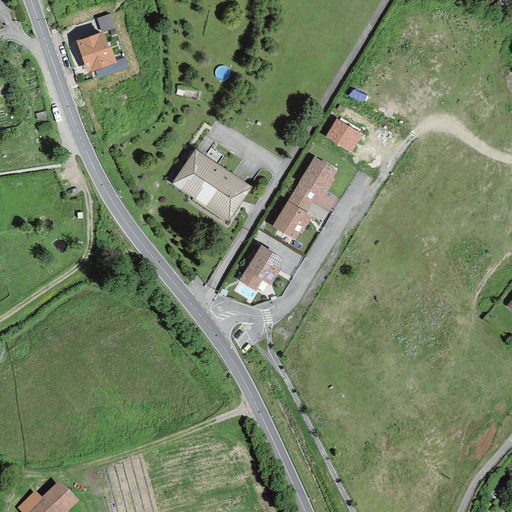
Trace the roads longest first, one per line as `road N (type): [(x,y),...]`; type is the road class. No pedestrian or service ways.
road 1 (primary): [(47,51),(78,142),(110,199),(207,324)]
road 2 (track): [(0,352),(80,297),(114,299),(134,309),(202,393),(205,410),(177,434)]
road 3 (track): [(255,404),(67,470),(0,465)]
road 4 (residential): [(207,324),(232,310),(271,316),(283,309),(360,184)]
road 5 (track): [(78,142),(72,156),(87,206),(86,255),(0,315)]
road 6 (primary): [(207,324),(237,367),(303,511)]
road 7 (track): [(387,0),(288,162)]
